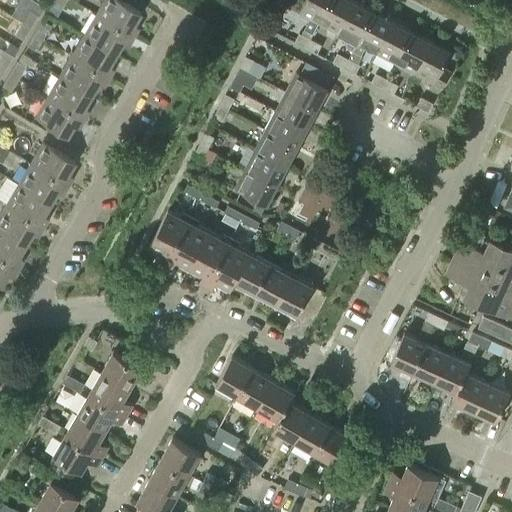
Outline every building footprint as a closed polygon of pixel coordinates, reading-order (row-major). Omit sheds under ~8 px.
[(59,11),(65,0),(53,0),(50,5),(59,11)] [(130,38),(136,28),(130,25),(137,14),(114,0),(102,0),(93,15),(130,38)] [(329,0),(303,0),(298,12),(309,18),(300,34),(298,33),(293,42),(305,48),(309,39),(312,33),(317,22),(318,23),(329,0)] [(337,33),(353,1),(350,0),(329,0),(318,23),(337,33)] [(352,50),(372,11),(353,1),(337,33),(348,39),(346,43),(347,47),(352,50)] [(30,26),(37,14),(29,9),(21,21),(30,26)] [(375,53),(391,21),(372,11),(352,50),(361,55),(365,47),(375,53)] [(125,46),(130,38),(93,15),(81,36),(112,54),(119,43),(125,46)] [(64,53),(65,51),(43,37),(50,24),(41,19),(32,34),(64,53)] [(30,26),(21,21),(17,28),(8,22),(5,28),(22,39),(30,26)] [(394,63),(410,31),(391,21),(375,53),(394,63)] [(413,73),(430,42),(410,31),(394,63),(413,73)] [(32,34),(26,44),(35,49),(38,43),(62,56),(64,53),(32,34)] [(105,78),(110,69),(105,66),(112,54),(81,36),(69,56),(105,78)] [(315,54),(320,45),(309,39),(305,48),(315,54)] [(430,42),(413,73),(432,83),(433,82),(443,87),(452,70),(442,64),(449,52),(430,42)] [(0,67),(3,69),(16,49),(7,44),(0,55),(0,67)] [(343,68),(347,59),(336,53),(332,62),(343,68)] [(17,79),(29,59),(20,54),(8,74),(17,79)] [(99,87),(105,78),(69,56),(56,76),(88,95),(94,84),(99,87)] [(248,71),(253,62),(244,57),(239,66),(248,71)] [(354,74),(358,65),(347,59),(343,68),(354,74)] [(253,62),(248,71),(258,76),(260,77),(265,68),(253,62)] [(241,84),(248,71),(239,66),(233,79),(241,84)] [(317,107),(326,89),(295,72),(285,91),(317,107)] [(381,88),(386,79),(374,73),(370,82),(381,88)] [(10,90),(17,79),(8,74),(1,85),(10,90)] [(81,118),(86,110),(80,107),(88,95),(56,76),(44,96),(81,118)] [(392,93),(397,85),(386,79),(381,88),(392,93)] [(306,126),(317,107),(285,91),(275,110),(306,126)] [(228,109),(233,99),(224,94),(219,104),(228,109)] [(75,128),(81,118),(44,96),(32,117),(63,136),(70,124),(75,128)] [(427,112),(431,103),(419,97),(415,106),(427,112)] [(223,118),(228,109),(219,104),(212,117),(221,122),(223,118)] [(297,145),(306,126),(275,110),(265,128),(297,145)] [(286,165),(297,145),(265,128),(255,148),(286,165)] [(207,147),(213,137),(204,133),(199,143),(207,147)] [(64,186),(69,177),(64,174),(71,161),(39,143),(27,164),(64,186)] [(201,160),(207,147),(199,143),(192,155),(201,160)] [(276,184),(286,165),(255,148),(245,167),(276,184)] [(58,195),(64,186),(27,164),(15,184),(47,203),(53,192),(58,195)] [(265,205),(276,184),(245,167),(234,188),(265,205)] [(40,226),(44,218),(40,215),(47,203),(15,184),(3,205),(40,226)] [(198,199),(202,193),(186,184),(182,190),(198,199)] [(511,186),(503,206),(511,210),(511,186)] [(215,208),(218,202),(202,193),(198,199),(215,208)] [(34,236),(40,226),(3,205),(0,209),(0,230),(22,244),(29,233),(34,236)] [(238,220),(242,214),(227,206),(224,213),(238,220)] [(164,265),(187,221),(167,210),(149,246),(163,253),(165,249),(169,250),(162,264),(164,265)] [(255,229),(258,223),(242,214),(238,220),(255,229)] [(188,267),(207,231),(187,221),(164,265),(167,266),(173,253),(177,255),(174,260),(188,267)] [(285,234),(289,226),(281,222),(277,230),(285,234)] [(294,239),(298,231),(289,226),(285,234),(294,239)] [(0,258),(15,267),(20,259),(15,256),(22,244),(0,230),(0,258)] [(204,286),(227,242),(207,231),(188,267),(202,274),(205,270),(208,272),(201,284),(204,286)] [(316,250),(320,242),(311,237),(306,245),(316,250)] [(511,317),(511,247),(490,237),(484,250),(460,239),(444,274),(467,285),(462,297),(511,320),(511,317)] [(230,288),(234,281),(248,253),(227,242),(204,286),(207,287),(213,274),(217,276),(215,280),(230,288)] [(255,292),(269,264),(248,253),(234,281),(255,292)] [(9,277),(15,267),(0,258),(0,281),(4,275),(9,277)] [(276,303),(291,275),(269,264),(255,292),(276,303)] [(297,314),(312,286),(291,275),(276,303),(297,314)] [(430,311),(426,320),(435,324),(439,315),(430,311)] [(448,320),(439,315),(435,324),(445,328),(448,320)] [(511,327),(484,315),(478,326),(511,341),(511,327)] [(483,335),(473,331),(469,339),(479,344),(483,335)] [(411,372),(425,342),(403,332),(389,361),(411,372)] [(483,335),(479,344),(488,348),(492,339),(483,335)] [(90,350),(96,341),(88,336),(83,345),(90,350)] [(433,382),(447,352),(425,342),(411,372),(433,382)] [(153,360),(127,345),(121,356),(112,351),(101,370),(129,387),(135,377),(144,383),(150,372),(147,371),(153,360)] [(511,354),(511,348),(504,345),(500,354),(510,358),(511,354)] [(455,392),(469,362),(447,352),(433,382),(455,392)] [(236,396),(253,368),(231,356),(215,384),(236,396)] [(472,411),(486,381),(465,371),(469,363),(469,362),(455,392),(451,401),(472,411)] [(257,408),(273,380),(253,368),(236,396),(257,408)] [(126,413),(131,405),(122,399),(129,387),(101,370),(89,391),(126,413)] [(71,388),(75,381),(65,375),(61,382),(71,388)] [(278,420),(294,392),(273,380),(257,408),(277,420),(278,420)] [(79,392),(83,385),(75,381),(71,388),(79,392)] [(495,421),(509,392),(486,381),(472,411),(495,421)] [(120,425),(126,413),(89,391),(77,412),(105,429),(110,419),(120,425)] [(293,441),(309,413),(289,401),(294,392),(278,420),(277,420),(272,429),(293,441)] [(102,455),(107,447),(97,441),(105,429),(77,412),(65,433),(102,455)] [(314,453),(330,425),(309,413),(293,441),(314,453)] [(47,430),(52,423),(42,417),(37,425),(47,430)] [(54,434),(59,427),(52,423),(47,430),(54,434)] [(336,465),(352,437),(330,425),(314,453),(336,465)] [(96,466),(102,455),(65,433),(52,455),(80,472),(86,461),(96,466)] [(208,446),(212,438),(202,433),(198,440),(208,446)] [(188,475),(200,453),(171,438),(159,459),(188,475)] [(217,450),(221,443),(212,438),(208,446),(217,450)] [(248,470),(254,462),(246,456),(240,464),(248,470)] [(176,496),(188,475),(159,459),(148,480),(176,496)] [(18,475),(24,466),(16,462),(11,470),(18,475)] [(256,476),(262,468),(254,462),(248,470),(256,476)] [(428,498),(436,501),(438,496),(445,480),(406,464),(401,475),(393,471),(389,480),(428,498)] [(210,487),(215,477),(205,473),(201,482),(210,487)] [(217,477),(213,485),(223,490),(227,482),(217,477)] [(292,491),(296,483),(287,479),(284,488),(292,491)] [(156,511),(167,511),(176,496),(148,480),(136,501),(145,507),(146,506),(156,511)] [(402,511),(421,511),(428,498),(389,480),(384,491),(393,495),(388,506),(402,511)] [(54,511),(68,511),(77,497),(49,481),(37,502),(54,511)] [(206,495),(210,487),(201,482),(197,491),(206,495)] [(302,496),(306,487),(296,483),(292,491),(302,496)] [(315,486),(311,493),(321,498),(325,491),(315,486)] [(459,511),(474,511),(481,496),(468,491),(459,511)] [(444,509),(447,500),(438,496),(436,501),(434,504),(444,509)] [(451,511),(453,511),(457,504),(447,500),(444,509),(451,511)] [(54,511),(37,502),(31,511),(54,511)] [(5,503),(0,511),(1,511),(12,511),(14,508),(5,503)]
